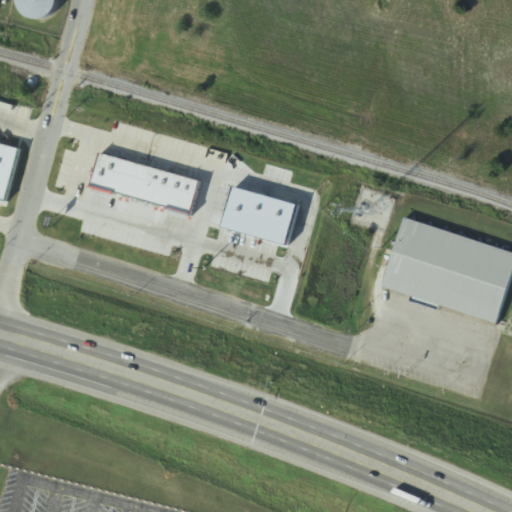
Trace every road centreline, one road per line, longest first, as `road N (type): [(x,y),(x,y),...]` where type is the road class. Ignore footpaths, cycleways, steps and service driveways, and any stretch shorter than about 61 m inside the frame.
road 1 (trunk): [(0,333),(274,426),(489,511)]
road 2 (residential): [(81,0),(0,305)]
